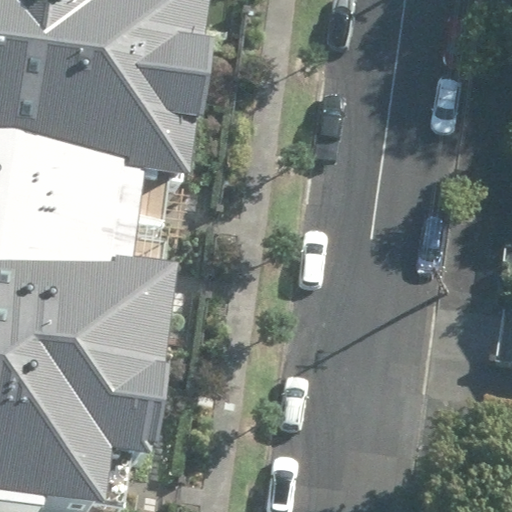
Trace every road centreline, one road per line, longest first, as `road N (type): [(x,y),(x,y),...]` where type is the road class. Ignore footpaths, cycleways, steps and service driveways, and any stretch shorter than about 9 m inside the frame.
road 1 (residential): [(404,0),(334,511)]
road 2 (unknown): [(354,364),(511,387)]
